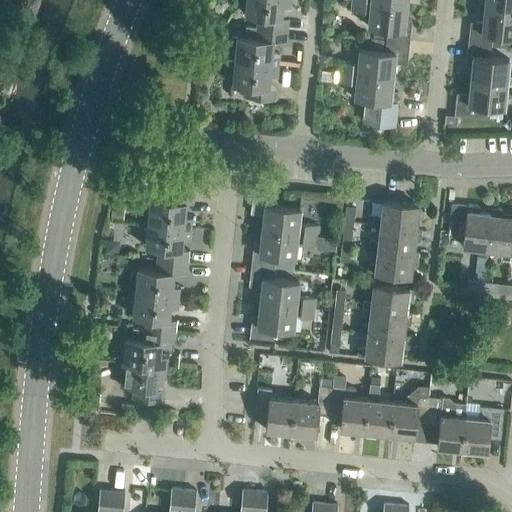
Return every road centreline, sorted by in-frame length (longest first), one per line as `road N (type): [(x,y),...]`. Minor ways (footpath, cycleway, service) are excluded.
road 1 (tertiary): [(26,511),(42,300),(92,103)]
road 2 (residential): [(209,453),(233,142)]
road 3 (residential): [(499,490),(488,480),(209,453)]
road 4 (residential): [(428,166),(444,0)]
road 5 (residential): [(300,150),(317,0)]
road 6 (residential): [(92,103),(185,138),(233,142)]
road 7 (residential): [(300,150),(428,166)]
